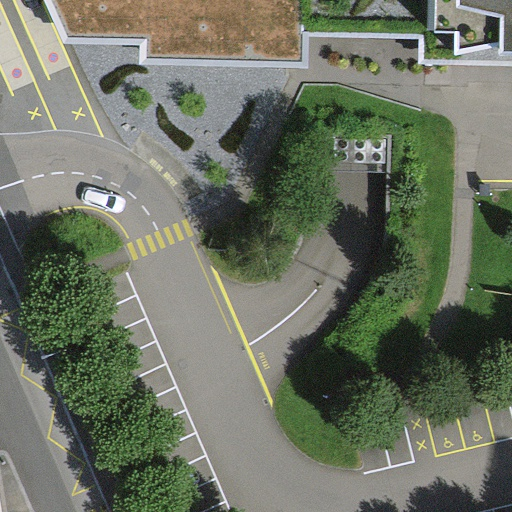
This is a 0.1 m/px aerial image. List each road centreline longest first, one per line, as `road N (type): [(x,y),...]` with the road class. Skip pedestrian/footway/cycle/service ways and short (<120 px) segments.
road 1 (residential): [(281,511),(161,237),(132,193),(63,173),(0,188)]
road 2 (residential): [(511,471),(317,511)]
